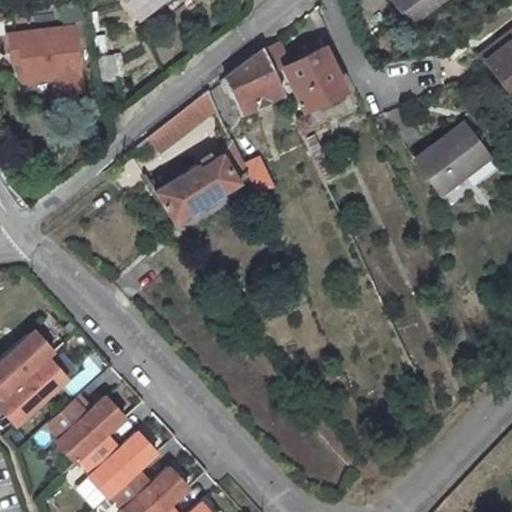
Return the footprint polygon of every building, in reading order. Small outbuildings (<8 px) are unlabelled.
[(126,0),(139,18),(160,0),(126,0)] [(392,0),(411,25),(444,0),(392,0)] [(81,90),(70,22),(3,33),(14,100),(81,90)] [(511,27),(478,54),(511,97),(511,27)] [(343,92),(322,48),(287,64),(277,43),(261,50),(272,73),(282,68),(302,110),(343,92)] [(240,113),(282,94),(272,73),(261,50),(223,78),(240,113)] [(114,82),(111,56),(95,58),(99,84),(114,82)] [(404,76),(412,85),(429,71),(421,61),(404,76)] [(161,148),(215,109),(206,91),(150,133),(161,148)] [(462,123),(413,159),(436,190),(485,154),(462,123)] [(201,157),(203,162),(197,166),(195,163),(152,191),(173,222),(236,181),(234,178),(244,172),(229,140),(201,157)] [(15,340),(0,353),(0,388),(2,391),(41,356),(47,351),(27,329),(15,340)] [(61,379),(41,356),(2,391),(0,392),(0,400),(16,418),(55,384),(61,379)] [(79,412),(68,398),(44,420),(55,433),(49,438),(70,461),(76,456),(100,435),(118,418),(98,395),(79,412)] [(16,418),(0,400),(0,412),(10,424),(16,418)] [(111,447),(100,435),(76,456),(87,469),(81,474),(102,497),(107,492),(132,470),(150,454),(130,431),(111,447)] [(143,483),(132,470),(107,492),(119,505),(113,510),(115,511),(157,511),(164,506),(182,490),(162,466),(143,483)] [(182,511),(168,511),(164,506),(157,511),(202,511),(193,502),(182,511)]
